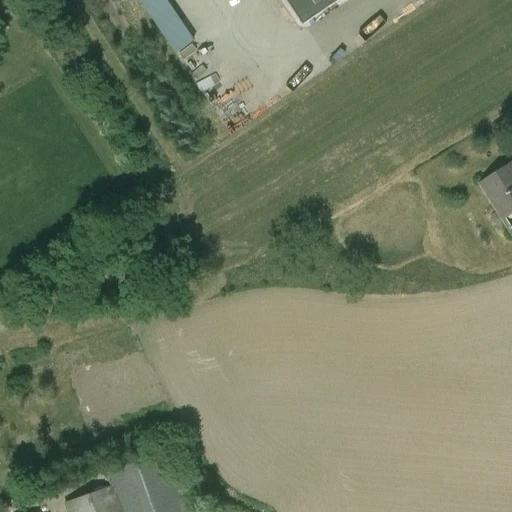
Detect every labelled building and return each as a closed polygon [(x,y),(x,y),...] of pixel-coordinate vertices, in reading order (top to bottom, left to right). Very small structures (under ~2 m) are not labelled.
[(165,0),(133,0),(172,55),(193,40),(165,0)] [(287,0),(305,24),(340,0),(287,0)] [(511,163),(479,184),(502,220),(511,214),(511,163)] [(189,511),(166,447),(105,469),(111,487),(114,486),(123,511),(189,511)] [(111,487),(64,505),(66,511),(123,511),(114,486),(111,487)]
